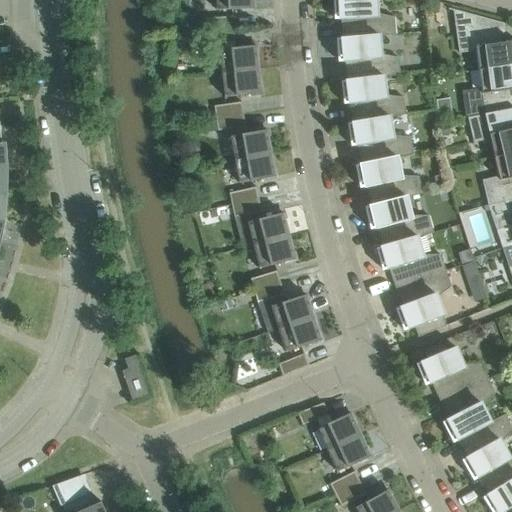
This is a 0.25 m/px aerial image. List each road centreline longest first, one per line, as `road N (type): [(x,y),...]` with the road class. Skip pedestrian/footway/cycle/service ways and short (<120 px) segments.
road 1 (residential): [(368,366),(311,162),(291,0)]
road 2 (unclassified): [(51,3),(88,259)]
road 3 (residential): [(140,453),(368,366)]
road 4 (residential): [(435,511),(368,366)]
road 5 (unclassified): [(63,407),(92,335),(88,259)]
road 6 (unclassified): [(88,259),(71,331),(41,394)]
